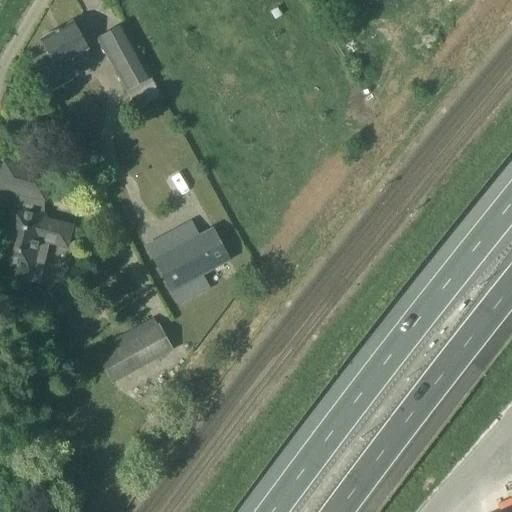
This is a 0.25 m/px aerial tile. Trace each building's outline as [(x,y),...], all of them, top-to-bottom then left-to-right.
[(88,48),(74,22),(40,40),(46,52),(33,60),(50,92),(73,79),(76,69),(70,58),(88,48)] [(97,38),(98,40),(136,108),(160,94),(122,25),(97,38)] [(0,181),(0,189),(18,194),(35,198),(39,199),(46,200),(53,175),(46,173),(24,168),(4,163),(0,181)] [(45,217),(13,209),(8,229),(6,228),(3,242),(5,242),(0,261),(0,262),(31,270),(35,253),(45,255),(48,242),(66,247),(71,227),(44,220),(45,217)] [(146,273),(163,304),(221,273),(204,241),(146,273)] [(170,352),(152,318),(105,344),(109,351),(97,358),(111,384),(170,352)]
